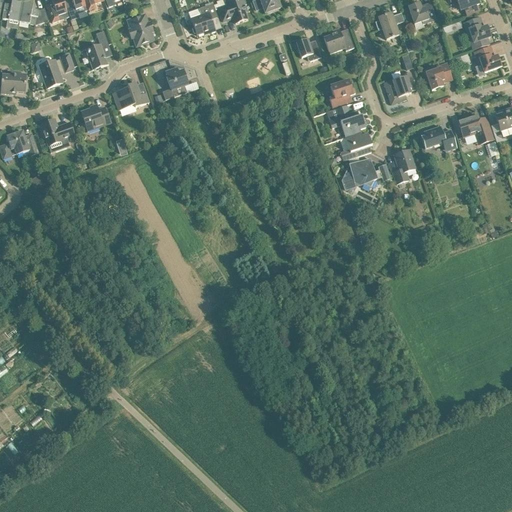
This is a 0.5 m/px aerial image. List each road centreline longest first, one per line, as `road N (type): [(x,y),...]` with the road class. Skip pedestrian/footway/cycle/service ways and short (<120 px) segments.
road 1 (unclassified): [(236,511),(93,372)]
road 2 (residential): [(0,127),(101,92),(121,70),(175,51)]
road 3 (track): [(117,396),(0,487)]
road 4 (residential): [(175,51),(197,61),(303,23)]
road 5 (residential): [(511,79),(388,120)]
